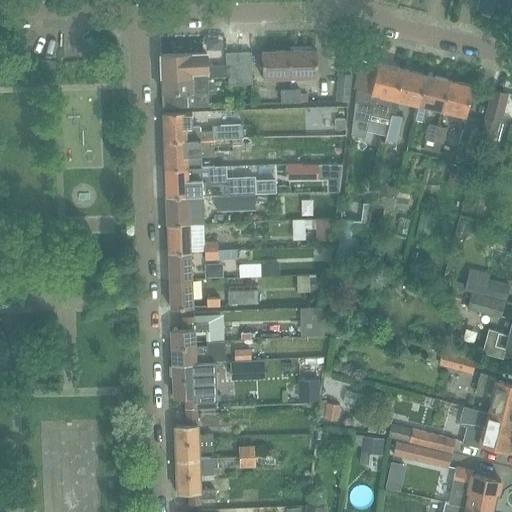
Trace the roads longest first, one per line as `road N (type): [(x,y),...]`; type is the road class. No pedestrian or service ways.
road 1 (residential): [(150,511),(138,15)]
road 2 (residential): [(138,15),(331,12)]
road 3 (residential): [(331,12),(511,57)]
road 4 (residential): [(0,9),(138,15)]
